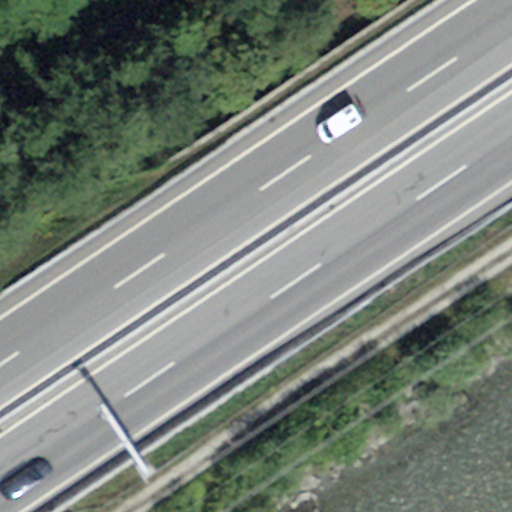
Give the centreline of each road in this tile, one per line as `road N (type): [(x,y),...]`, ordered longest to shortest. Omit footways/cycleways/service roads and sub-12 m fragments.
road 1 (motorway): [(0,486),(511,134)]
road 2 (motorway): [(511,21),(0,367)]
road 3 (track): [(119,511),(511,247)]
road 4 (track): [(329,0),(0,223)]
